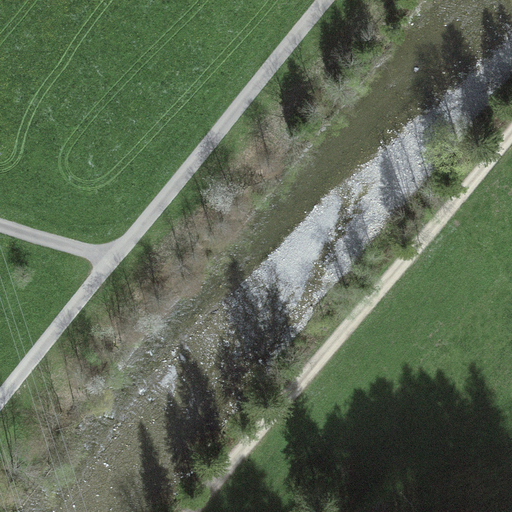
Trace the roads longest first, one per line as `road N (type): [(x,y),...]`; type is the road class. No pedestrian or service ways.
road 1 (track): [(328,0),(0,393)]
road 2 (track): [(511,131),(193,511)]
